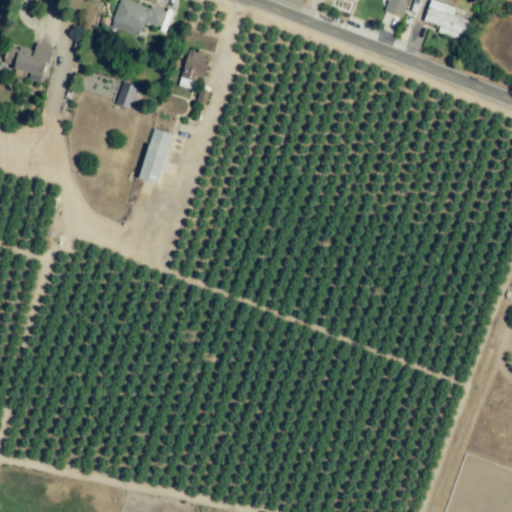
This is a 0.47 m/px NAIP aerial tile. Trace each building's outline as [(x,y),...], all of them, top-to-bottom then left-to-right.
[(129,0),(119,0),(110,26),(138,37),(143,22),(160,28),(165,13),(129,0)] [(428,0),(423,21),(439,25),(437,33),(456,38),(457,33),(466,35),(470,21),(452,16),(455,7),(428,0)] [(50,46),(35,43),(33,51),(9,45),(5,63),(13,65),(12,69),(29,73),(27,80),(41,84),(50,46)] [(177,86),(192,90),(197,74),(204,76),(209,59),(200,57),(201,53),(188,49),(177,86)] [(131,108),(136,86),(121,82),(116,105),(131,108)] [(138,179),(158,184),(171,134),(151,129),(138,179)]
